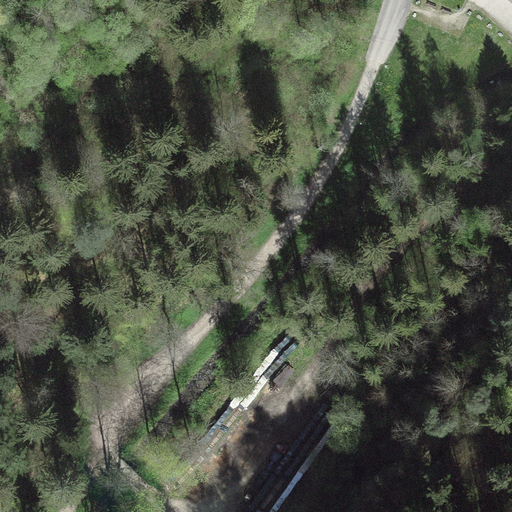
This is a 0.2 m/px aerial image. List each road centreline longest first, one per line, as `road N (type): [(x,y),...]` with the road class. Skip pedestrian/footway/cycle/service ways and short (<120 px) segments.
road 1 (track): [(105,448),(168,494),(200,494),(215,484),(449,198),(511,146)]
road 2 (track): [(60,511),(147,387),(308,198),(374,61)]
road 3 (track): [(186,0),(75,95)]
